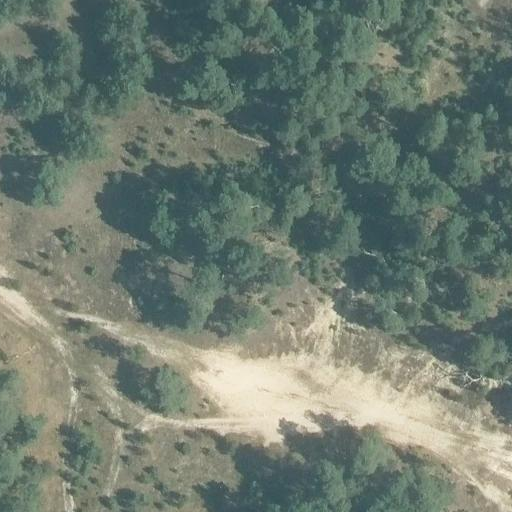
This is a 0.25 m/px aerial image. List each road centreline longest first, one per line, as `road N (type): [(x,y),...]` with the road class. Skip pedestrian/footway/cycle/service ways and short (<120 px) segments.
road 1 (track): [(511,452),(469,450),(386,425),(168,423),(92,376),(0,298)]
road 2 (track): [(99,511),(117,457),(111,389)]
